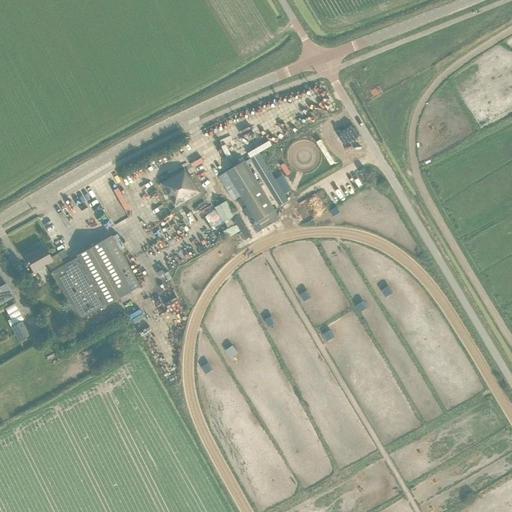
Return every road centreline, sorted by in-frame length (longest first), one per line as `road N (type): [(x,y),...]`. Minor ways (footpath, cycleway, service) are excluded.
road 1 (track): [(250,511),(189,393),(189,345),(200,306),(221,275),(279,238),(321,230),(396,251),(431,283),(511,416)]
road 2 (unclassified): [(511,386),(320,60)]
road 3 (track): [(511,331),(410,147),(413,116),(434,81),(511,31)]
road 4 (track): [(263,245),(384,452),(496,390)]
road 5 (tertiary): [(0,223),(183,117),(320,60)]
road 6 (track): [(279,511),(384,452),(419,511)]
road 7 (tertiary): [(320,60),(477,0)]
